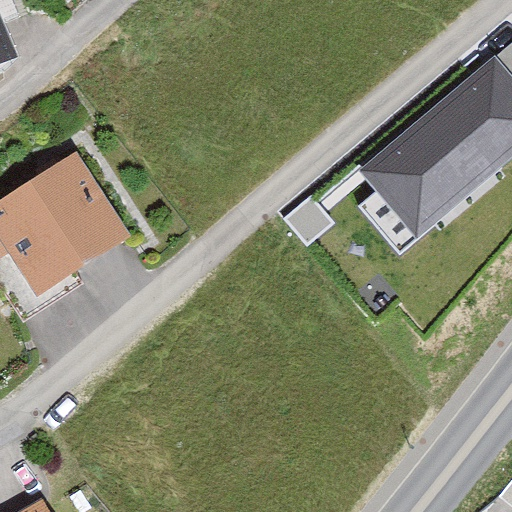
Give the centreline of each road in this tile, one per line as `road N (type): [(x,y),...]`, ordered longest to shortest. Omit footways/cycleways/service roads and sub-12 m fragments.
road 1 (residential): [(509,0),(0,429)]
road 2 (residential): [(123,0),(0,104)]
road 3 (secondary): [(416,511),(511,392)]
